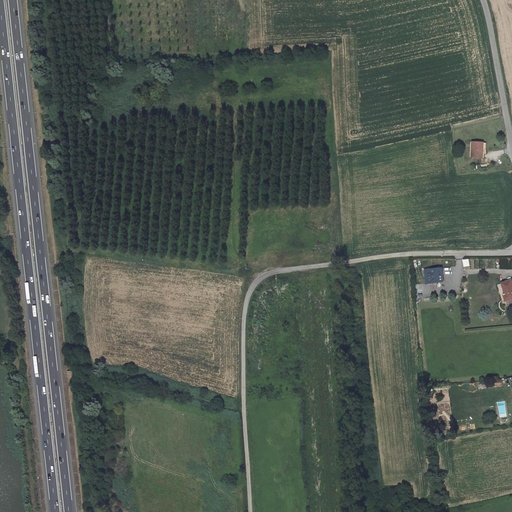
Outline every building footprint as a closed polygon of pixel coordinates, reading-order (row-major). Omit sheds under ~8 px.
[(484,142),(474,142),(473,159),(483,159),(484,142)] [(443,268),(424,270),(426,283),(444,282),(443,268)] [(511,280),(501,283),(506,301),(511,299),(511,280)] [(428,298),(428,293),(432,292),(432,284),(418,285),(419,298),(428,298)] [(492,383),(493,391),(500,390),(499,382),(492,383)]
